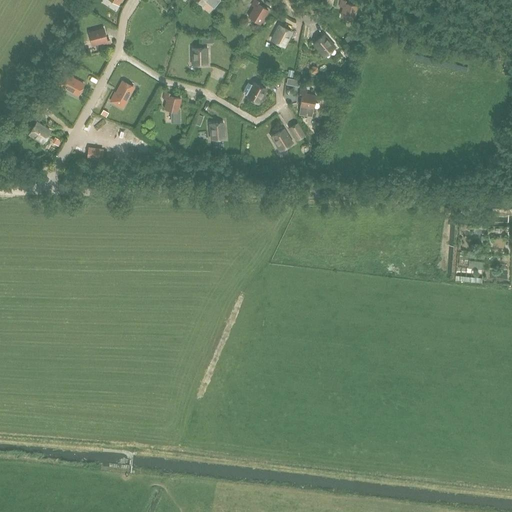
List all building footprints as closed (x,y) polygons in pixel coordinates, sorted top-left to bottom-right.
[(254,0),(252,5),(255,6),(248,16),(260,23),(268,10),(258,4),(259,2),(255,0),(254,0)] [(341,0),(340,6),(343,7),(341,16),(354,19),(357,6),(346,3),(346,1),(341,0)] [(284,46),(291,31),(279,25),(272,40),(284,46)] [(104,28),(89,32),(92,45),(103,42),(104,45),(110,43),(109,38),(106,39),(104,28)] [(324,35),(314,44),(324,56),(334,47),(324,35)] [(206,64),(206,48),(193,48),(193,64),(206,64)] [(334,53),(327,57),(330,62),(337,58),(334,53)] [(66,76),(58,71),(51,84),(71,95),(77,84),(65,78),(66,76)] [(120,91),(115,100),(127,107),(138,87),(128,81),(121,92),(120,91)] [(258,102),(266,88),(254,82),(246,96),(258,102)] [(306,90),(300,89),(299,94),(302,95),(300,106),(313,108),(315,95),(306,94),(306,90)] [(167,99),(165,109),(177,112),(180,98),(169,96),(170,93),(165,92),(164,98),(167,99)] [(43,142),(50,131),(36,122),(29,133),(43,142)] [(210,124),(212,139),(223,138),(222,123),(210,124)] [(283,129),(272,136),(280,150),(291,143),(283,129)] [(84,146),(83,155),(97,157),(98,149),(84,146)]
